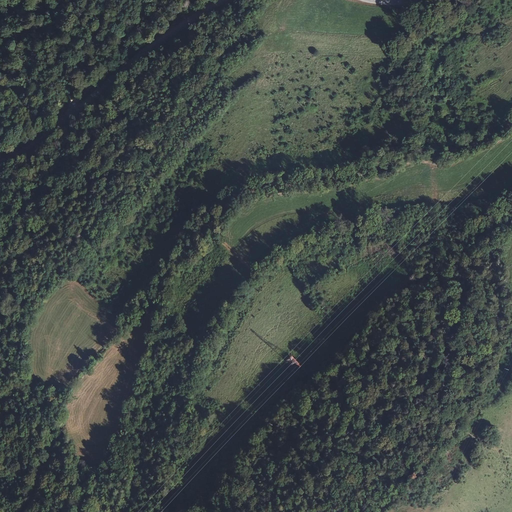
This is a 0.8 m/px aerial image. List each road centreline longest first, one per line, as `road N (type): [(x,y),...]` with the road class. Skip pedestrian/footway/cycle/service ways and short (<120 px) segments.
road 1 (track): [(511,119),(457,148),(382,168),(244,189),(169,270)]
road 2 (track): [(169,270),(102,482),(81,511)]
road 3 (tertiary): [(0,162),(59,122),(121,64)]
